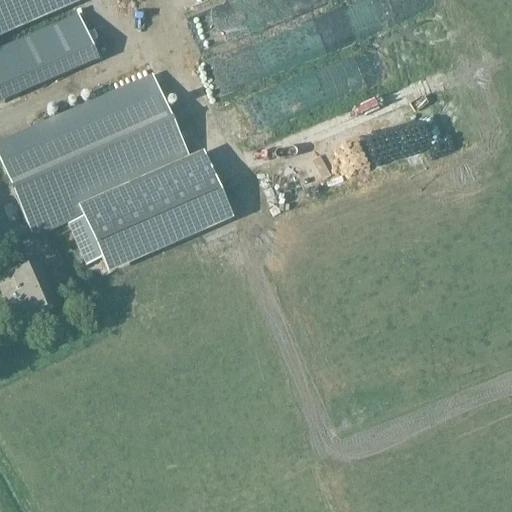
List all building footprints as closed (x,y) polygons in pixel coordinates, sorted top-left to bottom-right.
[(0,0),(0,38),(88,0),(0,0)] [(4,50),(0,51),(0,103),(23,94),(24,95),(98,63),(78,18),(3,49),(4,50)] [(151,77),(0,143),(0,164),(32,238),(43,233),(43,234),(67,224),(86,267),(100,260),(225,205),(206,163),(192,169),(151,77)] [(381,132),(401,115),(386,97),(366,114),(381,132)] [(292,166),(305,157),(296,143),(283,152),(292,166)] [(55,261),(48,247),(26,256),(32,269),(0,283),(0,292),(12,320),(34,311),(36,317),(56,308),(39,268),(55,261)]
